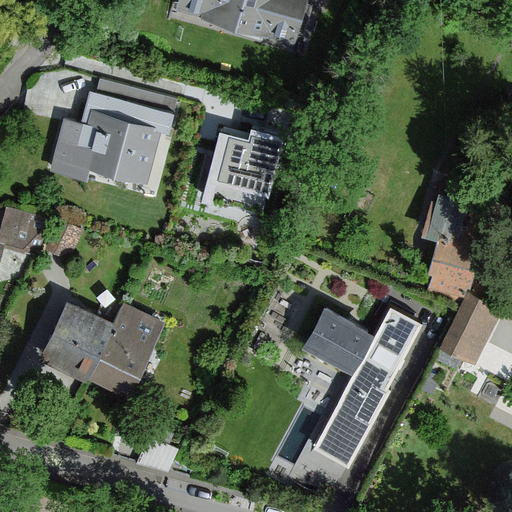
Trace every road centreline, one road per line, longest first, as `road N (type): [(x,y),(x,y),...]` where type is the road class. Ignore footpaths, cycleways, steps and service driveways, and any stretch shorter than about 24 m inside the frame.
road 1 (residential): [(247,511),(0,445)]
road 2 (residential): [(0,90),(81,0)]
